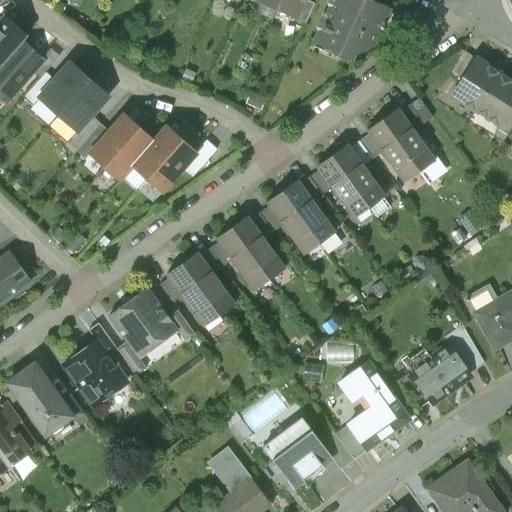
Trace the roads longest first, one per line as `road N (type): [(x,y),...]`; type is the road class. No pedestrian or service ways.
road 1 (residential): [(275,151),(236,117),(129,81),(19,0)]
road 2 (residential): [(275,151),(414,54),(462,1)]
road 3 (residential): [(82,289),(275,151)]
road 4 (residential): [(352,511),(511,391)]
